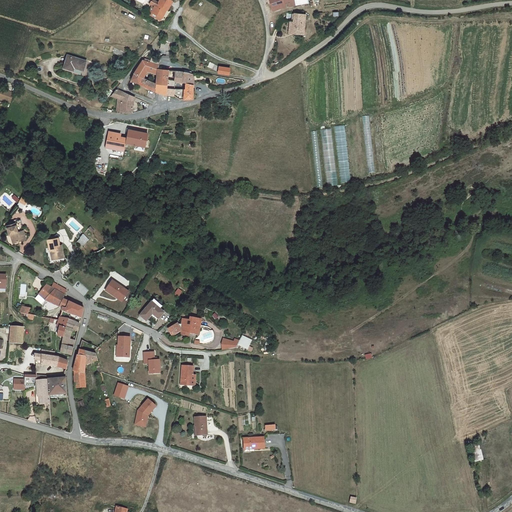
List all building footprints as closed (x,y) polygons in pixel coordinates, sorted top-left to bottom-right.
[(172,2),(167,0),(157,0),(156,3),(151,0),(150,0),(148,4),(154,7),(149,13),(155,18),(160,20),(162,16),(164,11),(163,11),(164,9),(167,11),(172,2)] [(276,10),(291,7),(290,1),(275,4),(276,10)] [(309,12),(297,13),(297,22),(296,33),(309,33),(309,12)] [(176,47),(159,44),(158,56),(169,58),(170,53),(176,54),(176,47)] [(66,56),(62,67),(68,69),(69,65),(82,71),(84,62),(82,61),(74,58),(66,56)] [(144,58),(130,73),(141,78),(145,72),(153,74),(152,79),(157,79),(164,80),(165,69),(156,68),(157,61),(144,58)] [(228,74),(229,71),(230,67),(228,66),(217,65),(216,71),(216,73),(228,74)] [(165,69),(164,80),(157,79),(155,82),(154,89),(168,95),(171,95),(172,90),(173,82),(184,84),(191,84),(189,74),(187,73),(181,71),(175,70),(165,69)] [(152,81),(141,78),(130,73),(131,77),(142,83),(153,89),(154,89),(155,82),(152,81)] [(184,84),(183,92),(172,90),(171,95),(174,95),(178,96),(180,98),(191,98),(191,84),(184,84)] [(13,91),(0,88),(0,99),(11,102),(13,91)] [(101,89),(98,96),(113,104),(116,97),(101,89)] [(137,112),(138,102),(124,101),(123,114),(134,114),(137,112)] [(345,125),(336,126),(340,183),(349,182),(345,125)] [(327,186),(336,185),(331,129),(322,130),(327,186)] [(104,150),(123,152),(124,143),(144,145),(145,132),(125,130),(125,138),(105,136),(104,150)] [(13,243),(23,240),(22,236),(25,235),(23,230),(18,232),(15,223),(7,226),(9,235),(11,235),(12,237),(12,239),(13,243)] [(83,246),(89,240),(83,235),(76,242),(83,246)] [(49,249),(50,249),(52,249),(54,260),(59,259),(59,257),(64,256),(61,245),(59,246),(58,238),(47,240),(49,249)] [(129,292),(112,281),(106,290),(116,298),(117,297),(122,301),(129,292)] [(46,285),(39,294),(45,299),(59,306),(64,299),(63,299),(64,295),(55,289),(46,285)] [(64,299),(59,306),(64,308),(66,309),(69,302),(64,299)] [(152,303),(159,309),(161,307),(154,300),(152,303)] [(84,309),(69,302),(66,309),(64,308),(57,326),(59,327),(60,327),(66,329),(69,318),(80,324),(84,309)] [(153,314),(159,319),(164,314),(159,309),(152,303),(151,302),(140,315),(146,321),(153,314)] [(80,324),(69,318),(66,329),(64,337),(63,337),(62,340),(65,341),(66,337),(69,338),(72,330),(78,331),(80,324)] [(201,321),(192,319),(192,322),(183,320),(182,325),(178,324),(168,329),(172,336),(181,331),(182,331),(189,332),(198,334),(201,321)] [(10,343),(22,344),(24,328),(11,327),(10,343)] [(66,329),(60,327),(59,327),(58,335),(63,337),(64,337),(66,329)] [(238,345),(247,349),(252,341),(242,336),(240,341),(238,345)] [(65,341),(62,340),(62,345),(73,348),(75,341),(69,340),(69,338),(66,337),(65,341)] [(130,338),(118,337),(118,346),(119,346),(119,352),(120,352),(120,357),(129,357),(129,349),(128,349),(128,347),(129,347),(130,338)] [(238,345),(240,341),(235,339),(234,343),(224,340),(222,345),(223,350),(236,348),(238,345)] [(73,348),(62,345),(60,352),(72,356),(73,348)] [(98,361),(96,354),(79,349),(78,355),(77,355),(73,371),(75,371),(85,372),(86,359),(98,361)] [(154,352),(144,353),(144,364),(149,363),(149,369),(153,369),(153,373),(160,373),(159,360),(157,360),(154,360),(154,358),(154,352)] [(54,357),(42,355),(42,361),(42,365),(57,367),(58,357),(54,357)] [(68,361),(58,357),(57,367),(66,369),(68,361)] [(193,367),(182,366),(181,385),(194,386),(195,375),(192,375),(193,367)] [(85,372),(75,371),(74,376),(75,388),(86,387),(85,372)] [(36,375),(25,374),(25,379),(25,386),(37,386),(37,380),(36,375)] [(67,394),(66,378),(59,378),(48,379),(49,395),(67,394)] [(25,386),(25,379),(15,379),(14,389),(25,389),(25,386)] [(43,380),(37,380),(37,386),(38,397),(39,397),(42,397),(42,404),(50,404),(49,395),(48,379),(43,380)] [(125,399),(129,386),(118,382),(114,395),(125,399)] [(155,403),(147,397),(138,408),(136,421),(144,422),(146,412),(148,413),(155,403)] [(144,422),(136,421),(136,422),(146,424),(148,413),(146,412),(144,422)] [(194,426),(195,436),(207,435),(206,417),(195,417),(195,426),(194,426)] [(263,437),(244,439),(244,448),(254,447),(254,449),(264,448),(263,437)] [(479,443),(469,445),(474,462),(483,459),(479,443)]
